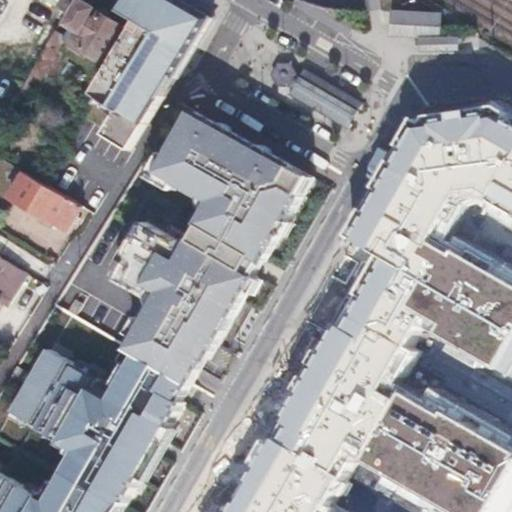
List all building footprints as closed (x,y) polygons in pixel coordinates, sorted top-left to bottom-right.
[(59,0),(56,6),(66,12),(73,0),(59,0)] [(129,0),(124,10),(138,18),(94,92),(120,109),(105,133),(131,150),(165,95),(203,34),(213,18),(182,0),(129,0)] [(72,22),(73,26),(65,39),(102,59),(122,24),(112,19),(111,21),(94,11),(95,9),(84,2),(72,22)] [(422,34),(422,45),(461,46),(461,33),(443,32),(444,8),(391,6),(391,33),(422,34)] [(56,48),(47,43),(29,74),(38,80),(56,48)] [(346,127),(360,102),(306,70),(301,77),(297,74),(291,63),(277,63),(271,74),(277,85),(278,85),(278,92),(284,94),(291,94),(346,127)] [(147,223),(137,240),(241,300),(312,176),(196,112),(162,172),(196,191),(172,235),(147,223)] [(511,129),(485,114),(412,128),(339,244),(365,256),(328,325),(264,440),(223,511),(327,511),(355,469),(432,511),(511,511),(511,449),(391,387),(419,332),(511,382),(511,279),(432,238),(462,207),(475,204),(511,225),(511,129)] [(24,170),(12,190),(68,224),(80,204),(24,170)] [(241,300),(137,240),(124,261),(127,262),(116,279),(158,305),(131,350),(185,380),(190,383),(212,344),(215,345),(241,300)] [(0,255),(0,298),(2,296),(0,295),(0,286),(10,271),(20,277),(24,271),(0,255)] [(109,511),(185,380),(131,350),(103,385),(42,348),(5,410),(62,451),(36,497),(0,473),(0,511),(109,511)]
